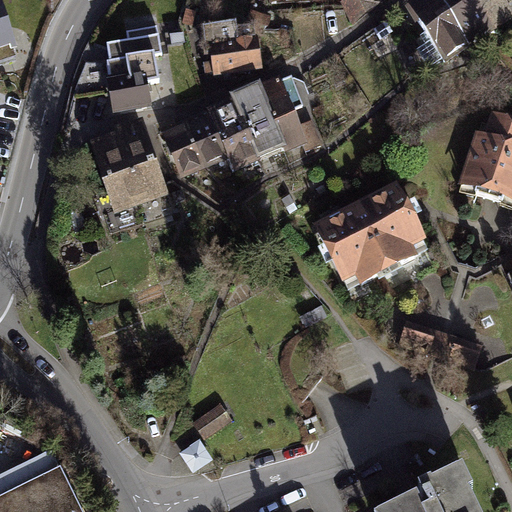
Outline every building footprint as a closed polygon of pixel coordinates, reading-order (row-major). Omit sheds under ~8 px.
[(415,0),(407,5),(443,60),(511,15),(511,13),(503,0),(415,0)] [(162,66),(157,31),(107,39),(112,74),(101,76),(106,106),(149,99),(144,68),(162,66)] [(252,43),(203,47),(205,79),(255,75),(252,43)] [(196,125),(161,140),(169,157),(178,179),(222,160),(228,173),(301,142),(290,115),(277,85),(245,99),(220,109),(204,116),(206,121),(196,125)] [(511,118),(487,112),(480,135),(467,131),(450,187),(511,205),(511,118)] [(145,141),(91,162),(110,214),(165,194),(145,141)] [(392,186),(310,226),(340,288),(423,248),(392,186)] [(407,321),(399,345),(477,371),(485,347),(407,321)] [(205,445),(234,427),(222,408),(193,426),(205,445)] [(203,447),(183,458),(195,478),(215,467),(203,447)] [(78,511),(48,450),(0,472),(0,511),(78,511)] [(411,493),(364,511),(460,511),(442,467),(406,482),(411,493)]
